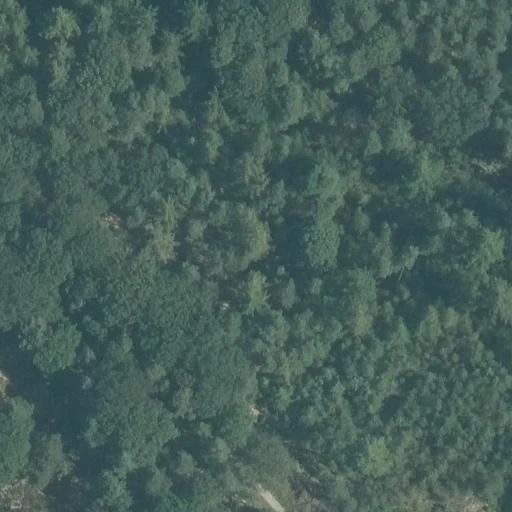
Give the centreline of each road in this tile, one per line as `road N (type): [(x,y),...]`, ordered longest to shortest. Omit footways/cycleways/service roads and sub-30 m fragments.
road 1 (track): [(0,252),(230,511)]
road 2 (track): [(353,0),(511,190)]
